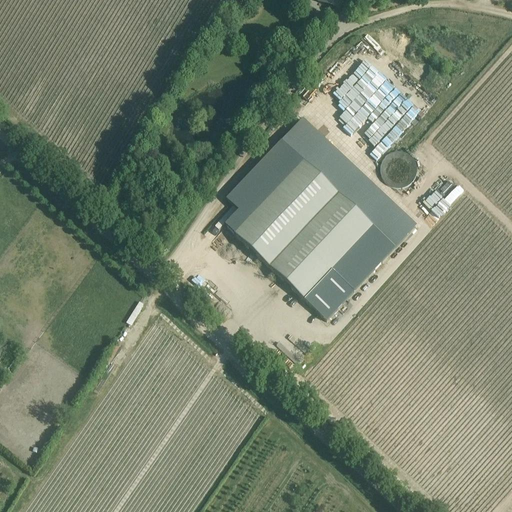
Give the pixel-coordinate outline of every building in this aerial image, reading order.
[(235,237),(305,303),(374,229),(304,163),(235,237)] [(451,178),(397,233),(413,249),(467,193),(451,178)] [(384,276),(390,271),(386,266),(380,270),(384,276)] [(141,302),(129,324),(134,327),(146,305),(141,302)] [(333,337),(349,317),(338,308),(321,328),(333,337)] [(294,355),(288,360),(299,375),(305,371),(294,355)]
